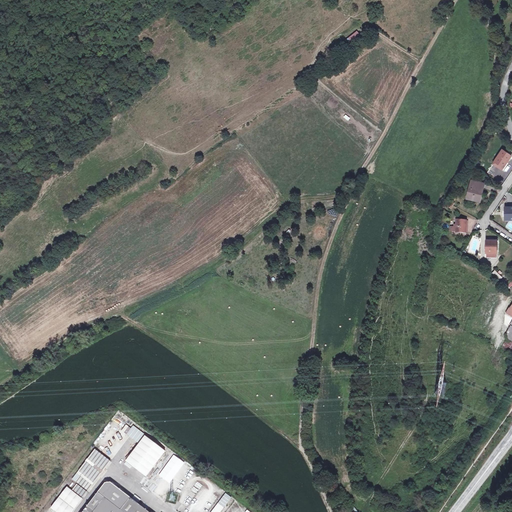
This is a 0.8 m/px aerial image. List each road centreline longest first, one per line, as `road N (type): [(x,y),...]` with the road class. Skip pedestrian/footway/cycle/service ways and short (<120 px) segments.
road 1 (track): [(0,387),(74,336),(242,250),(293,202),(354,181)]
road 2 (track): [(332,511),(301,429),(318,283),(354,181)]
road 3 (track): [(354,181),(455,0)]
road 4 (residential): [(476,0),(495,50),(494,114),(511,139)]
